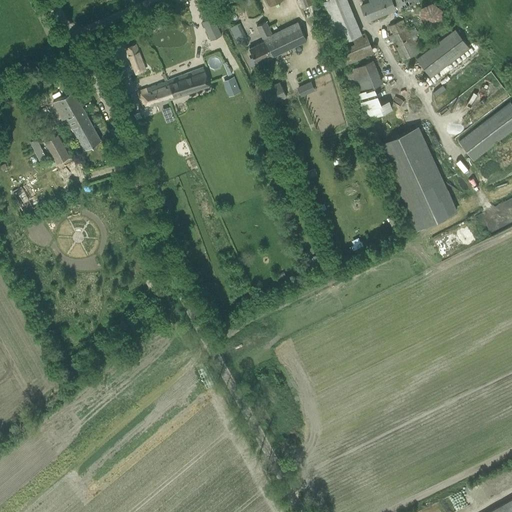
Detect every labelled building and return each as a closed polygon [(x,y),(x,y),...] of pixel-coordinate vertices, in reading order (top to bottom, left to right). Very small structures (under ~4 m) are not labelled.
[(296,0),(300,9),(316,2),(315,0),(296,0)] [(329,0),(332,5),(324,9),(339,44),(361,35),(346,0),(329,0)] [(361,6),(367,20),(394,9),(391,1),(393,0),(398,9),(418,0),(373,0),(374,1),(361,6)] [(208,16),(203,2),(198,4),(203,18),(208,16)] [(442,2),(419,3),(420,21),(442,20),(442,2)] [(202,22),(210,41),(221,36),(213,17),(202,22)] [(152,18),(144,21),(147,27),(154,24),(152,18)] [(399,47),(397,48),(403,60),(423,50),(416,36),(411,39),(402,20),(389,26),(399,47)] [(249,48),(256,64),(306,40),(298,22),(272,35),(265,22),(257,26),(264,41),(259,44),(249,48)] [(230,28),(238,45),(248,41),(239,24),(230,28)] [(416,58),(430,78),(469,48),(454,29),(416,58)] [(135,45),(126,48),(132,63),(141,60),(135,45)] [(498,55),(492,58),(498,68),(506,64),(499,54),(498,55)] [(375,84),(382,80),(374,63),(366,67),(370,75),(357,81),(361,88),(374,82),(375,84)] [(138,92),(143,108),(209,83),(203,67),(138,92)] [(120,82),(117,84),(120,92),(126,90),(128,90),(125,81),(120,82)] [(310,81),(297,87),(302,96),(315,90),(310,81)] [(261,90),(268,105),(286,97),(279,82),(261,90)] [(441,85),(432,93),(435,96),(444,89),(441,85)] [(365,118),(392,110),(389,99),(381,102),(375,86),(357,91),(365,118)] [(62,120),(63,119),(64,122),(67,120),(84,150),(100,141),(73,91),(53,102),(62,120)] [(458,141),(473,160),(511,129),(511,105),(509,101),(458,141)] [(438,170),(418,126),(410,129),(400,134),(391,138),(378,144),(391,172),(417,230),(423,227),(441,219),(457,212),(446,188),(438,170)] [(57,135),(44,141),(51,154),(52,155),(52,156),(54,160),(55,161),(56,164),(57,163),(65,159),(69,157),(65,149),(59,138),(58,136),(57,135)] [(362,147),(356,150),(360,158),(366,155),(362,147)] [(12,191),(24,213),(69,189),(58,169),(30,184),(29,182),(12,191)] [(511,511),(511,498),(487,511),(511,511)]
